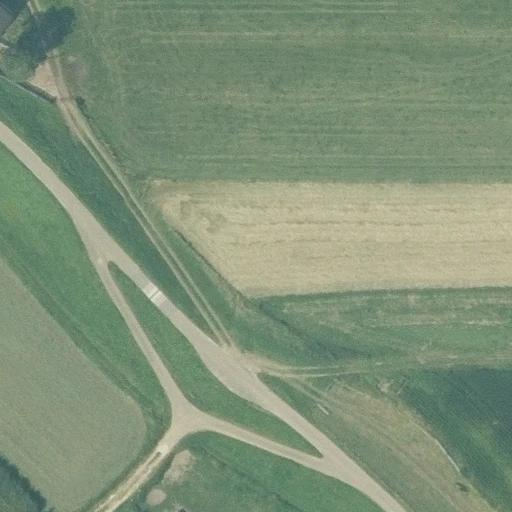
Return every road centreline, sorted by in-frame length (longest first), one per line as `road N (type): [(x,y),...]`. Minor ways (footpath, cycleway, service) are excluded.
road 1 (track): [(28,0),(87,148),(203,313),(223,364),(264,366),(384,431),(471,511)]
road 2 (unclassified): [(0,131),(223,364),(396,511)]
road 3 (track): [(183,414),(140,486),(108,511)]
